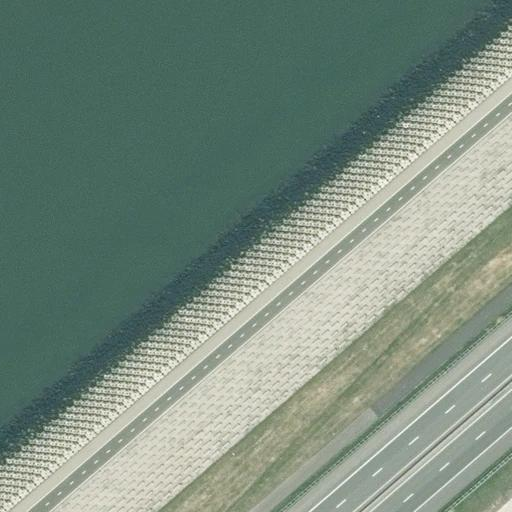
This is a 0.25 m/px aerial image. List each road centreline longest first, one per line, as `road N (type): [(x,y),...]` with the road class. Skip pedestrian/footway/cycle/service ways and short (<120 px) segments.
road 1 (motorway): [(511,355),(331,511)]
road 2 (motorway): [(391,511),(511,407)]
